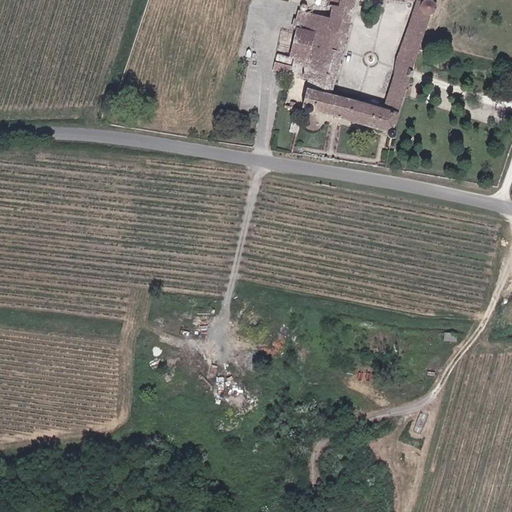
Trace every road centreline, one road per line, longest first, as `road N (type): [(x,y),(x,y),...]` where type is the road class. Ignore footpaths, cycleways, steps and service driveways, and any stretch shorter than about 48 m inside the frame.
road 1 (unclassified): [(0,134),(108,135),(511,207)]
road 2 (unknown): [(242,156),(273,4)]
